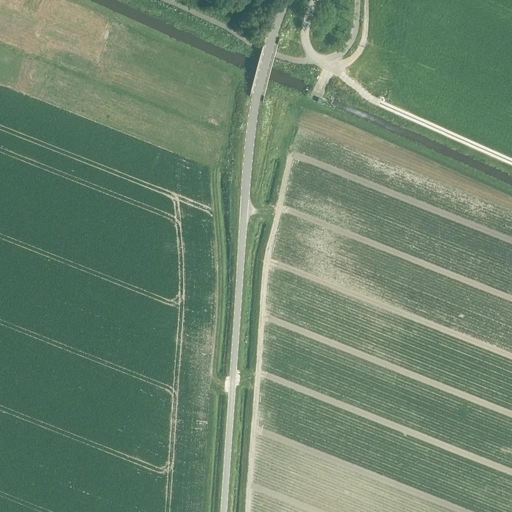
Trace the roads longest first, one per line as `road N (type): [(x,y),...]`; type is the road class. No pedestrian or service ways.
road 1 (unclassified): [(224,511),(250,138),(285,0)]
road 2 (track): [(75,0),(232,71),(215,174),(216,381),(232,388)]
road 3 (track): [(330,67),(383,104),(511,161)]
